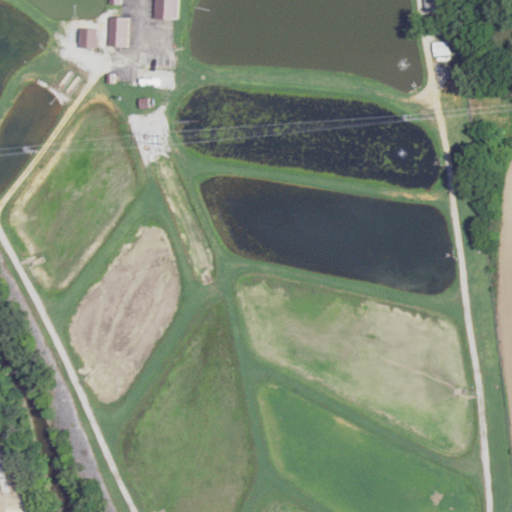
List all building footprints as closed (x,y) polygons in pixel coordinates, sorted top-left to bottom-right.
[(182,20),(182,0),(159,0),(159,19),(182,20)] [(427,0),(428,13),(448,11),(446,0),(427,0)] [(131,17),(112,17),(112,47),(131,47),(131,17)] [(437,56),(452,56),(452,42),(437,42),(437,56)] [(177,87),(177,68),(140,68),(140,87),(177,87)]
